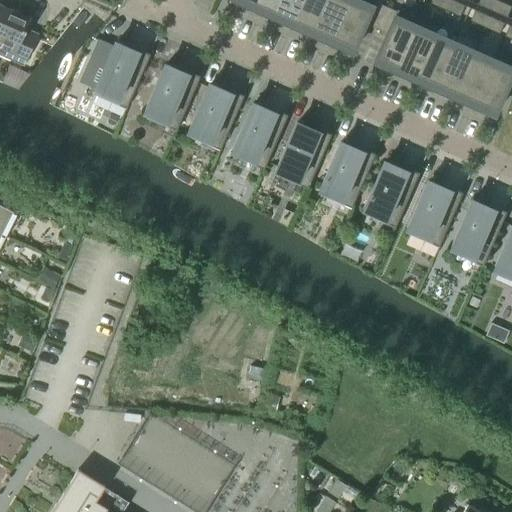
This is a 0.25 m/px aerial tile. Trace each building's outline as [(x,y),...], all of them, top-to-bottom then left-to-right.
[(256,0),(253,7),(273,16),(279,0),(256,0)] [(279,0),(273,16),(293,25),(303,0),(279,0)] [(303,0),(293,25),(312,33),(326,0),(303,0)] [(326,0),(312,33),(332,42),(350,0),(326,0)] [(365,23),(376,28),(385,6),(373,1),(371,7),(355,0),(350,0),(332,42),(352,51),(365,23)] [(431,0),(431,3),(445,10),(449,0),(431,0)] [(453,0),(449,0),(445,10),(460,16),(465,5),(453,0)] [(479,0),(477,4),(492,11),(496,0),(479,0)] [(497,0),(496,0),(492,11),(507,17),(511,6),(497,0)] [(374,61),(395,70),(414,26),(417,18),(398,10),(397,11),(385,6),(376,28),(387,33),(374,61)] [(8,8),(0,25),(0,55),(24,66),(36,37),(24,32),(31,18),(8,8)] [(470,21),(484,27),(489,16),(475,10),(470,21)] [(489,16),(484,27),(499,34),(504,23),(489,16)] [(395,70),(415,79),(434,34),(414,26),(395,70)] [(415,79),(434,87),(454,43),(434,34),(415,79)] [(105,58),(113,41),(101,36),(93,53),(105,58)] [(97,95),(126,108),(150,54),(121,41),(118,46),(114,44),(94,89),(99,91),(97,95)] [(434,87),(454,96),(474,52),(454,43),(434,87)] [(454,96),(474,105),(493,61),(474,52),(454,96)] [(511,68),(493,61),(474,105),(494,114),(507,85),(510,86),(511,81),(511,68)] [(147,117),(176,130),(200,76),(171,63),(168,68),(164,66),(144,111),(149,113),(147,117)] [(69,75),(64,89),(81,96),(87,83),(69,75)] [(191,136),(220,149),(244,95),(214,82),(212,88),(207,86),(188,130),(192,132),(191,136)] [(234,156),(263,169),(287,114),(258,102),(256,107),(251,105),(231,150),(236,152),(234,156)] [(278,175),(307,188),(331,134),(302,121),(299,126),(295,124),(275,169),(280,171),(278,175)] [(322,195),(351,207),(375,153),(346,140),(343,146),(339,144),(319,189),(324,191),(322,195)] [(365,214),(395,227),(419,173),(390,160),(387,165),(383,163),(363,208),(367,210),(365,214)] [(409,233),(438,246),(462,192),(433,179),(431,185),(426,182),(406,227),(411,229),(409,233)] [(506,211),(477,198),(474,204),(470,202),(450,246),(455,249),(453,253),(482,265),(506,211)] [(0,255),(21,214),(16,212),(17,212),(14,210),(0,203),(0,255)] [(497,272),(511,278),(511,224),(494,266),(498,268),(497,272)] [(45,268),(39,280),(55,288),(61,276),(45,268)] [(47,287),(42,298),(50,302),(56,291),(47,287)] [(488,333),(505,340),(510,329),(493,322),(488,333)] [(23,333),(18,344),(33,352),(38,341),(23,333)] [(115,511),(121,503),(119,493),(77,467),(49,511),(115,511)] [(336,477),(328,491),(337,497),(346,483),(336,477)] [(325,496),(316,509),(320,511),(327,511),(334,502),(325,496)] [(454,511),(452,511),(451,511),(485,511),(468,501),(460,511),(454,511)]
